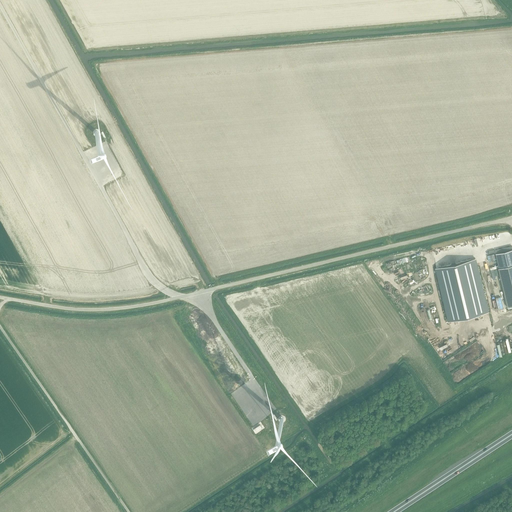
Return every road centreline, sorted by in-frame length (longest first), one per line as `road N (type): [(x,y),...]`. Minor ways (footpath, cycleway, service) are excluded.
road 1 (unclassified): [(511,218),(138,305),(64,308),(8,298)]
road 2 (unclassified): [(128,511),(0,326)]
road 3 (trunk): [(394,511),(511,434)]
